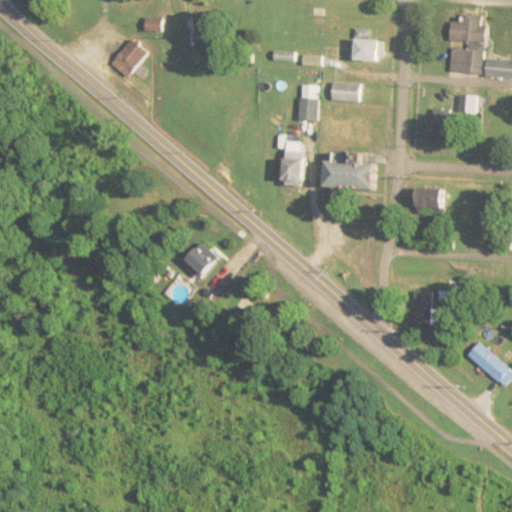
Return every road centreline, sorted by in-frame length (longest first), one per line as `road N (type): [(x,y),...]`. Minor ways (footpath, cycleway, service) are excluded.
road 1 (secondary): [(511,448),(0,0)]
road 2 (residential): [(381,334),(403,166),(409,0)]
